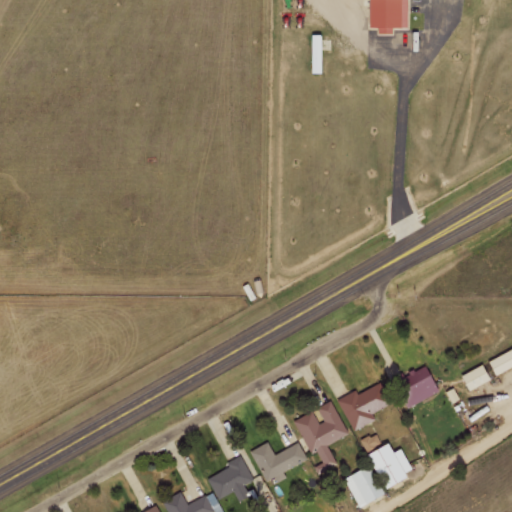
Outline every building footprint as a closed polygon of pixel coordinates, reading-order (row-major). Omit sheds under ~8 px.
[(367,0),(367,26),(405,26),(405,0),(367,0)] [(324,34),(314,33),(314,58),(316,58),(316,63),(323,63),(324,34)] [(511,348),(487,362),(494,376),(511,366),(511,348)] [(409,407),(442,390),(428,363),(395,380),(409,407)] [(462,376),(470,390),(491,379),(483,364),(462,376)] [(338,399),(355,430),(376,418),(374,414),(394,403),(382,381),(359,394),(357,389),(338,399)] [(295,420),(311,452),(317,449),(326,467),(336,462),(328,444),(348,433),(332,400),(315,409),(316,410),(295,420)] [(367,451),(382,442),(376,432),(361,440),(367,451)] [(251,451),(267,480),(308,459),(299,442),(276,454),(269,441),(251,451)] [(405,448),(397,451),(394,443),(372,452),(386,487),(416,474),(405,448)] [(208,478),(219,499),(234,491),(239,500),(250,494),(245,484),(254,479),(241,455),(227,462),(230,466),(208,478)] [(361,507),(386,494),(371,465),(346,478),(361,507)] [(212,511),(222,508),(214,491),(188,504),(182,491),(164,500),(170,511),(212,511)]
